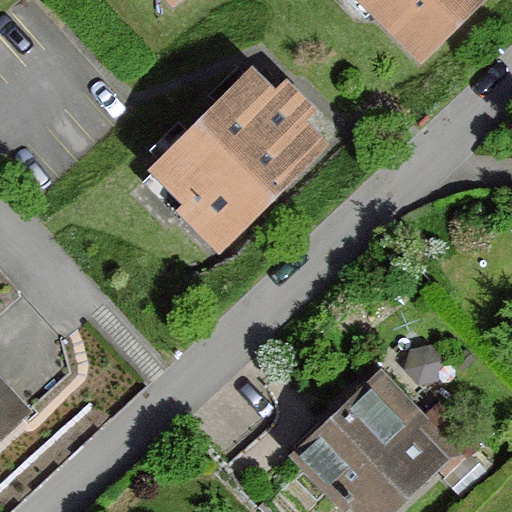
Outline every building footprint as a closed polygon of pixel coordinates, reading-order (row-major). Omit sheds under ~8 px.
[(143,0),(164,19),(182,0),(143,0)] [(479,0),(332,0),(408,73),(479,0)] [(261,106),(230,78),(130,185),(170,223),(167,227),(209,266),(313,154),(295,137),(308,122),(275,91),(261,106)] [(409,511),(457,462),(370,379),(288,465),(337,511),(409,511)] [(0,435),(16,420),(0,404),(0,435)]
